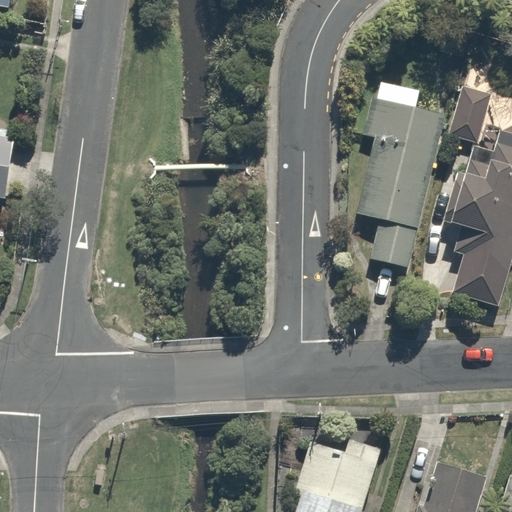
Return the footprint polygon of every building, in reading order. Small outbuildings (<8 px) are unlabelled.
[(8,0),(0,0),(0,11),(6,13),(8,0)] [(403,266),(443,111),(415,104),(417,94),(372,83),(359,137),(370,140),(352,213),(375,219),(365,257),(403,266)] [(0,193),(5,194),(9,133),(0,132),(0,193)] [(511,253),(511,147),(467,135),(441,224),(456,229),(449,254),(460,258),(449,296),(496,309),(511,253)] [(288,509),(286,511),(358,511),(383,450),(347,436),(341,452),(306,438),(280,506),(288,509)] [(471,511),(483,474),(429,456),(411,511),(471,511)] [(511,511),(511,473),(505,472),(494,511),(511,511)]
